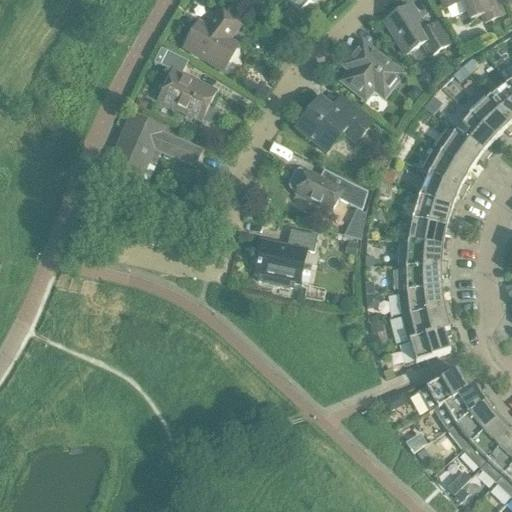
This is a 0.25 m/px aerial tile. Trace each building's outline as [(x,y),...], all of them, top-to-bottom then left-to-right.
[(281,0),(289,8),(292,5),(300,13),(310,4),(318,3),(318,0),(281,0)] [(439,0),(444,11),(462,4),(469,22),(481,18),(484,25),(502,18),(495,0),(439,0)] [(425,32),(410,7),(384,23),(405,57),(413,52),(419,61),(427,56),(429,59),(451,46),(437,25),(425,32)] [(235,46),(226,40),(229,34),(232,36),(239,28),(218,12),(205,29),(199,25),(183,50),(220,72),(235,46)] [(403,77),(396,70),(361,43),(352,54),(341,68),(348,74),(340,84),(365,104),(370,97),(377,97),(384,101),(398,83),(403,77)] [(208,109),(216,93),(181,77),(188,64),(166,53),(159,67),(172,73),(158,103),(201,124),(201,122),(208,125),(211,126),(214,125),(217,123),(218,121),(218,117),(217,114),(214,112),(208,109)] [(511,94),(507,86),(487,101),(511,130),(511,94)] [(355,145),(372,124),(347,105),(338,115),(320,100),(295,131),(326,156),(343,135),(355,145)] [(511,134),(511,130),(487,101),(472,115),(497,140),(504,133),(508,138),(511,134)] [(497,140),(472,115),(469,117),(455,133),(488,159),(495,151),(490,147),(497,140)] [(201,153),(161,135),(162,132),(130,117),(108,168),(140,183),(148,164),(155,167),(160,155),(194,169),(201,153)] [(488,159),(455,133),(454,135),(447,130),(432,151),(470,174),(477,164),(482,167),(486,161),(488,159)] [(470,174),(432,151),(420,173),(428,177),(465,195),(469,189),(463,185),(470,174)] [(367,195),(326,175),(323,182),(306,174),(299,171),(295,173),(290,185),(290,190),(296,193),(295,197),(330,215),(337,202),(361,214),(363,209),(367,195)] [(462,201),(465,195),(428,177),(426,181),(422,190),(418,199),(452,211),(456,199),(462,201)] [(448,223),(452,211),(418,199),(415,208),(413,218),(411,222),(452,232),(454,225),(448,223)] [(450,239),(452,232),(411,222),(410,227),(408,237),(407,246),(442,251),(444,238),(450,239)] [(262,243),(255,277),(261,279),(260,284),(291,291),(292,285),(298,287),(305,254),(313,255),(317,238),(290,232),(286,248),(262,243)] [(407,246),(398,245),(397,270),(446,271),(447,264),(441,264),(442,251),(407,246)] [(441,292),(440,279),(447,278),(446,271),(405,270),(397,270),(397,295),(441,292)] [(450,311),(449,304),(442,305),(441,292),(397,295),(401,320),(450,311)] [(449,332),(445,319),(451,318),(450,311),(401,320),(406,343),(449,332)] [(449,355),(445,340),(450,339),(449,332),(406,343),(406,344),(409,344),(415,365),(449,355)] [(470,384),(464,387),(457,373),(417,395),(428,415),(433,412),(473,390),(470,384)] [(446,434),(489,404),(485,398),(479,401),(473,390),(433,412),(446,434)] [(462,453),(497,423),(488,414),(493,410),(489,404),(446,434),(462,453)] [(486,464),(511,436),(511,431),(510,429),(505,433),(497,423),(462,453),(480,472),(487,465),(486,464)] [(502,479),(511,468),(511,436),(486,464),(487,465),(480,472),(495,486),(502,479)] [(511,501),(511,500),(511,468),(502,479),(495,486),(511,501)]
